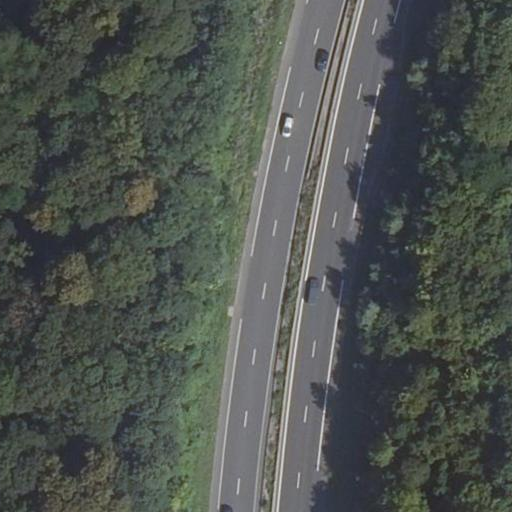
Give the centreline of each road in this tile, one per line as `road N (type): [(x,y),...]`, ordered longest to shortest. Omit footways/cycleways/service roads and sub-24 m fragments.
road 1 (trunk): [(326,0),(283,170),(232,511)]
road 2 (trunk): [(292,511),(319,298),(381,0)]
